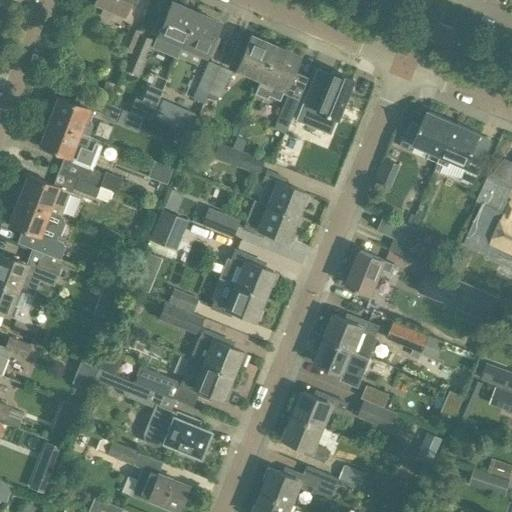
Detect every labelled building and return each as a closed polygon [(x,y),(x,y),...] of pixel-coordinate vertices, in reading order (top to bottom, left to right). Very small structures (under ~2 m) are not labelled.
[(94,0),(94,2),(103,6),(100,15),(120,24),(124,15),(125,16),(131,2),(135,3),(136,0),(94,0)] [(156,23),(151,33),(157,36),(152,47),(176,57),(177,56),(195,12),(171,2),(170,6),(164,19),(161,25),(156,23)] [(10,25),(16,28),(21,15),(15,12),(10,15),(8,20),(10,25)] [(195,12),(177,56),(196,64),(200,54),(205,56),(205,55),(211,58),(220,38),(214,35),(219,23),(195,12)] [(438,22),(433,34),(431,38),(448,45),(454,29),(438,22)] [(132,53),(141,30),(131,25),(121,48),(132,53)] [(274,46),(250,36),(236,70),(260,80),(274,46)] [(138,40),(125,69),(136,74),(148,45),(138,40)] [(298,57),(274,46),(260,80),(254,94),(267,99),(268,96),(279,101),(298,57)] [(196,88),(208,93),(219,65),(208,61),(196,88)] [(231,71),(219,65),(208,93),(220,98),(231,71)] [(318,69),(297,119),(330,133),(336,119),(337,118),(338,119),(344,104),(342,103),(352,80),(353,79),(330,70),(328,73),(318,69)] [(110,94),(114,84),(103,80),(100,91),(110,94)] [(208,93),(196,88),(192,97),(204,102),(208,93)] [(277,121),(288,126),(299,99),(288,94),(277,121)] [(88,136),(92,125),(90,121),(94,111),(57,96),(48,120),(88,136)] [(187,131),(195,114),(161,99),(153,117),(187,131)] [(102,114),(119,120),(123,108),(107,102),(102,114)] [(427,157),(438,161),(455,122),(427,110),(421,126),(410,121),(399,145),(409,150),(413,148),(415,145),(430,151),(427,157)] [(96,139),(88,136),(48,120),(38,145),(71,157),(69,162),(81,167),(91,170),(91,169),(101,145),(94,142),(96,139)] [(484,159),(472,154),(481,133),(455,122),(438,161),(447,165),(450,160),(465,166),(460,180),(473,185),(484,159)] [(260,174),(266,158),(219,142),(214,157),(260,174)] [(81,167),(77,177),(99,185),(104,174),(91,169),(91,170),(81,167)] [(105,171),(104,174),(99,185),(100,185),(117,192),(122,178),(105,171)] [(264,173),(260,182),(265,184),(258,201),(267,205),(296,216),(306,193),(283,183),(284,181),(264,173)] [(27,175),(17,199),(60,215),(69,191),(27,175)] [(511,203),(505,200),(511,186),(488,175),(476,201),(482,203),(463,244),(488,256),(487,258),(501,265),(502,263),(511,267),(511,203)] [(100,185),(99,185),(77,177),(73,189),(96,198),(100,185)] [(60,215),(17,199),(8,223),(30,231),(25,244),(22,243),(21,244),(59,259),(64,246),(62,242),(58,240),(56,236),(60,235),(64,223),(63,219),(64,217),(61,216),(60,215)] [(287,241),(287,240),(291,242),(295,230),(291,228),(296,216),(267,205),(258,201),(255,200),(243,230),(262,237),(264,231),(287,241)] [(233,235),(240,217),(208,204),(201,222),(233,235)] [(162,209),(150,239),(176,250),(188,220),(162,209)] [(377,230),(394,238),(403,242),(410,225),(384,214),(377,230)] [(410,225),(403,242),(409,244),(416,228),(410,225)] [(389,249),(401,254),(417,261),(422,250),(409,244),(403,242),(394,238),(389,249)] [(274,272),(270,270),(260,266),(262,262),(234,250),(230,259),(226,257),(218,277),(235,284),(264,296),(274,272)] [(358,295),(369,300),(372,294),(370,294),(380,268),(390,272),(394,264),(360,250),(354,265),(355,265),(353,271),(352,270),(346,284),(358,289),(358,295)] [(55,282),(63,261),(43,254),(41,258),(39,257),(35,267),(0,253),(0,282),(34,296),(41,277),(55,282)] [(430,267),(424,280),(446,289),(441,301),(485,320),(496,296),(430,267)] [(34,296),(0,282),(0,312),(16,319),(13,329),(33,337),(32,340),(40,344),(45,332),(37,329),(38,325),(31,323),(27,309),(33,296),(34,296)] [(229,316),(231,310),(255,320),(264,296),(235,284),(227,304),(215,299),(211,309),(229,316)] [(120,291),(104,285),(94,312),(109,318),(120,291)] [(173,288),(167,303),(191,313),(197,298),(173,288)] [(167,303),(164,302),(157,319),(196,334),(202,317),(191,313),(167,303)] [(324,338),(352,349),(370,357),(377,339),(373,337),(378,326),(350,315),(348,320),(334,314),(324,338)] [(428,336),(393,322),(386,339),(421,353),(428,336)] [(124,348),(130,334),(114,328),(109,341),(124,348)] [(242,351),(228,346),(229,342),(202,331),(191,358),(232,375),(237,364),(241,365),(245,354),(241,352),(242,351)] [(0,374),(1,375),(10,351),(26,357),(30,345),(9,337),(5,347),(0,345),(0,374)] [(352,349),(324,338),(314,362),(328,368),(326,373),(359,386),(370,357),(352,349)] [(209,393),(227,401),(231,389),(227,387),(232,375),(191,358),(181,382),(179,388),(206,399),(209,393)] [(496,386),(511,391),(511,372),(486,363),(479,380),(496,386)] [(179,388),(181,382),(139,365),(132,382),(147,388),(172,398),(177,387),(179,388)] [(125,396),(141,403),(147,388),(132,382),(98,368),(92,384),(104,389),(104,388),(110,385),(122,390),(125,396)] [(367,385),(362,398),(384,407),(389,393),(367,385)] [(511,391),(496,386),(489,404),(511,412),(511,391)] [(303,391),(293,415),(321,426),(328,408),(342,414),(346,403),(327,396),(325,400),(303,391)] [(450,391),(441,412),(454,418),(463,397),(450,391)] [(394,412),(365,400),(358,415),(388,427),(394,412)] [(11,407),(0,402),(0,417),(6,420),(11,408),(11,407)] [(207,443),(205,442),(209,432),(197,427),(199,422),(175,412),(156,405),(144,434),(145,439),(148,443),(154,446),(160,445),(165,442),(199,456),(200,453),(202,454),(207,443)] [(24,413),(11,408),(6,420),(5,422),(18,427),(24,413)] [(313,446),(321,426),(293,415),(283,439),(305,448),(303,454),(321,461),(326,451),(313,446)] [(70,430),(55,425),(51,436),(66,441),(70,430)] [(427,433),(424,441),(438,447),(441,439),(427,433)] [(96,450),(106,454),(111,441),(101,437),(96,450)] [(106,454),(132,465),(137,452),(111,441),(106,454)] [(46,442),(38,464),(53,470),(62,448),(46,442)] [(486,472),(509,480),(511,471),(511,464),(491,458),(486,472)] [(361,487),(366,473),(344,464),(338,478),(361,487)] [(267,480),(262,492),(290,503),(297,486),(313,492),(313,491),(331,498),(339,479),(306,466),(303,475),(288,469),(287,474),(272,468),(268,467),(263,479),(267,480)] [(188,490),(186,489),(187,485),(157,473),(156,474),(141,468),(130,495),(147,502),(148,498),(177,510),(182,498),(184,499),(188,490)] [(469,486),(484,491),(485,489),(505,496),(510,481),(476,469),(469,486)] [(286,511),(290,503),(262,492),(253,511),(286,511)] [(94,497),(87,511),(121,511),(123,509),(94,497)]
